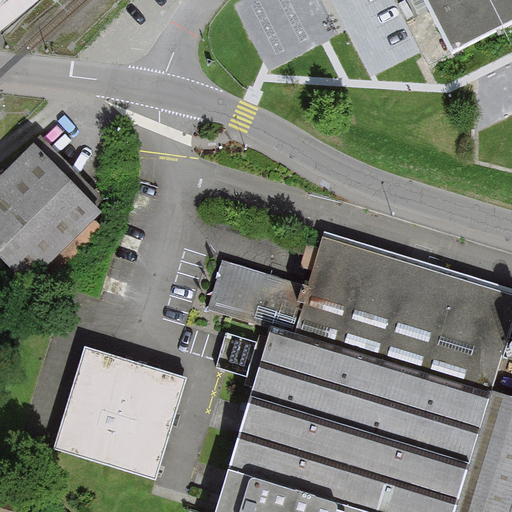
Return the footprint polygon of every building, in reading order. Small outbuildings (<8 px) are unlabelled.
[(511,0),(406,0),(434,59),(511,23),(511,0)] [(38,154),(0,191),(0,261),(31,293),(104,221),(38,154)] [(278,333),(493,397),(511,333),(511,296),(327,241),(313,290),(221,262),(206,311),(278,333)] [(374,511),(470,511),(504,400),(493,397),(278,333),(238,472),(330,501),(375,511),(374,511)] [(228,337),(221,372),(253,378),(260,343),(228,337)] [(189,381),(85,350),(57,447),(160,478),(189,381)] [(511,511),(511,402),(504,400),(470,511),(511,511)] [(326,511),(330,501),(238,472),(225,511),(326,511)]
